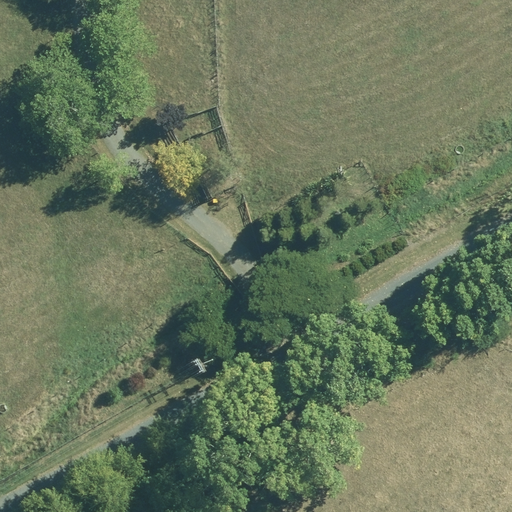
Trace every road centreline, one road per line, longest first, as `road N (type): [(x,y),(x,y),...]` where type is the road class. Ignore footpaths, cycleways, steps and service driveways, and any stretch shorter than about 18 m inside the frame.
road 1 (track): [(511,210),(0,507)]
road 2 (track): [(73,0),(79,70),(133,178),(203,225),(294,336)]
